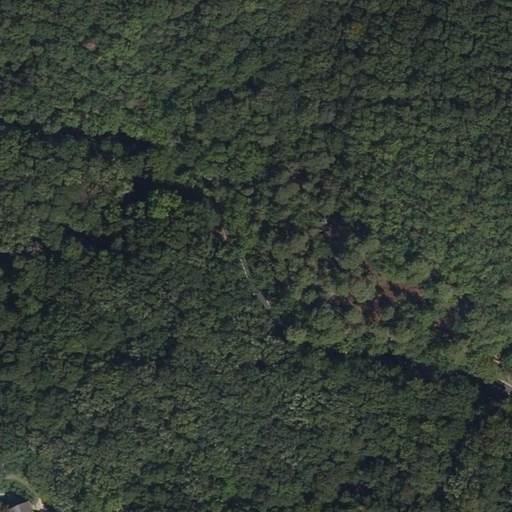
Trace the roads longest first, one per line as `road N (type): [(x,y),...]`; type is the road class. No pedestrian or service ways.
road 1 (secondary): [(511,388),(461,366),(299,345),(262,311),(211,175),(193,152),(152,134),(53,137),(0,116)]
road 2 (track): [(229,230),(208,246),(204,269),(232,347),(270,383),(411,455),(436,483),(439,511)]
